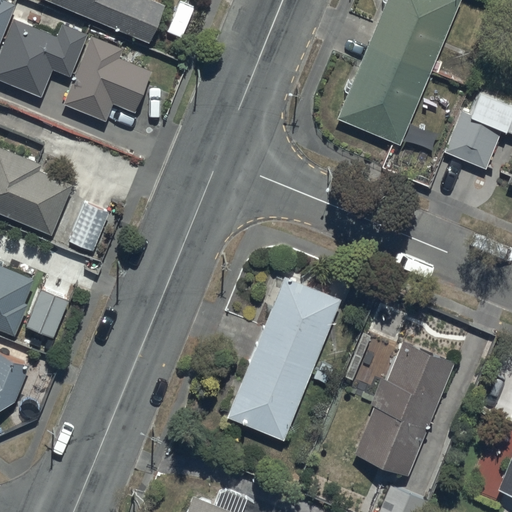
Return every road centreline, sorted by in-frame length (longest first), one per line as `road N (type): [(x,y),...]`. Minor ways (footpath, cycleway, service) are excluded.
road 1 (tertiary): [(74,511),(219,157)]
road 2 (residential): [(219,157),(511,279)]
road 3 (tertiary): [(219,157),(283,0)]
